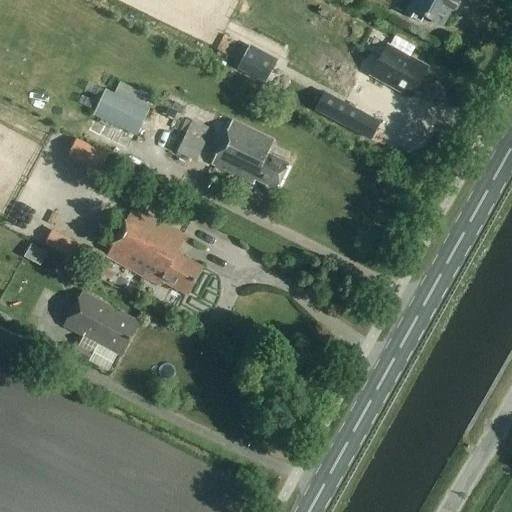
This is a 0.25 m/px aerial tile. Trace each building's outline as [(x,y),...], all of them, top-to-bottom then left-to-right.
[(442,28),(457,0),(412,0),(404,16),(420,25),(424,18),(442,28)] [(278,57),(250,42),(236,67),(265,82),(278,57)] [(409,100),(426,69),(386,46),(368,78),(409,100)] [(308,71),(292,66),(286,85),(317,95),(329,60),(313,55),(308,71)] [(0,77),(0,97),(5,100),(16,76),(4,70),(0,77)] [(42,109),(52,81),(34,75),(25,103),(42,109)] [(136,136),(148,110),(104,88),(91,115),(136,136)] [(358,112),(322,92),(312,111),(349,130),(358,112)] [(197,161),(213,128),(195,120),(179,153),(197,161)] [(276,191),(289,164),(268,154),(274,140),(232,120),(211,166),(253,186),(255,181),(276,191)] [(157,128),(148,165),(166,170),(175,132),(157,128)] [(108,152),(76,135),(67,153),(99,170),(108,152)] [(226,202),(234,183),(189,163),(181,182),(226,202)] [(202,267),(177,253),(186,234),(159,221),(132,207),(105,255),(91,247),(84,259),(99,267),(105,257),(158,286),(160,282),(187,296),(202,267)] [(73,241),(49,229),(42,243),(66,255),(73,241)] [(30,244),(23,257),(39,265),(46,252),(30,244)] [(119,314),(109,308),(110,307),(82,292),(63,326),(121,357),(140,323),(120,312),(119,314)] [(136,300),(132,308),(143,314),(147,306),(136,300)] [(0,337),(11,343),(15,335),(0,326),(0,337)] [(89,362),(93,354),(76,345),(72,353),(89,362)] [(65,354),(56,370),(74,380),(83,364),(65,354)]
